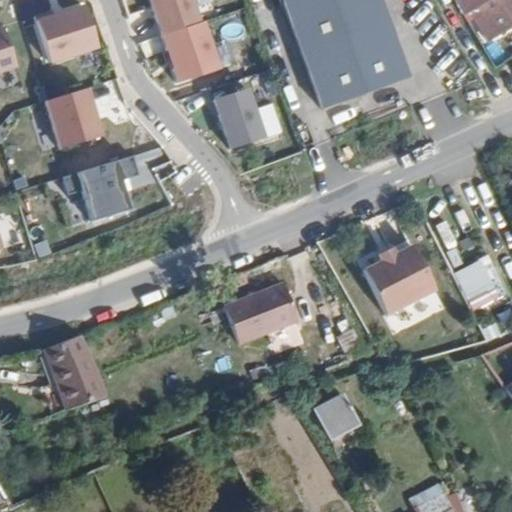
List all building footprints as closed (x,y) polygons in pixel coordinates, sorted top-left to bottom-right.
[(146,0),(164,52),(169,54),(172,66),(170,71),(175,85),(216,71),(200,24),(197,25),(188,0),(146,0)] [(278,0),(319,109),(408,76),(380,0),(278,0)] [(511,0),(456,0),(464,13),(469,10),(488,39),(511,25),(511,0)] [(50,13),(33,18),(48,65),(95,49),(82,8),(51,18),(50,13)] [(213,16),(223,67),(255,61),(245,10),(213,16)] [(0,73),(14,69),(0,30),(0,29),(0,73)] [(169,54),(164,52),(170,71),(172,66),(169,54)] [(244,90),(211,102),(227,151),(261,139),(251,111),(244,90)] [(85,91),(43,103),(58,151),(100,138),(85,91)] [(269,105),(251,111),(261,139),(278,133),(269,105)] [(130,157),(60,178),(65,196),(80,192),(89,223),(128,211),(123,193),(119,182),(125,180),(136,177),(130,157)] [(128,191),(125,180),(119,182),(123,193),(128,191)] [(442,221),(433,225),(452,265),(461,261),(442,221)] [(378,264),(360,273),(383,319),(434,294),(411,248),(393,257),(378,264)] [(390,251),(375,258),(378,264),(393,257),(390,251)] [(470,312),(505,294),(485,255),(450,273),(470,312)] [(278,286),(219,310),(233,348),(293,325),(278,286)] [(76,338),(42,351),(63,412),(97,399),(76,338)] [(511,379),(502,386),(511,401),(511,379)] [(339,395),(311,409),(325,436),(353,423),(339,395)] [(459,511),(484,511),(475,486),(453,494),(459,511)] [(445,511),(448,511),(448,509),(441,497),(416,511),(445,511)]
